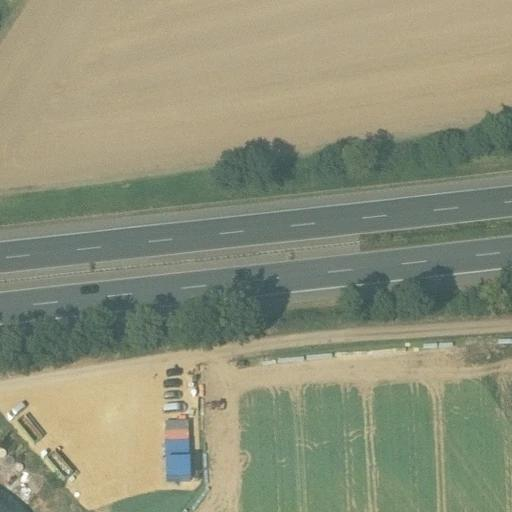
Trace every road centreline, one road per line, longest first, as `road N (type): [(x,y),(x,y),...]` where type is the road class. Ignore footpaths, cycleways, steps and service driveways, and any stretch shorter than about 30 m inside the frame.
road 1 (track): [(0,200),(511,126)]
road 2 (motorway): [(0,308),(511,246)]
road 3 (motorway): [(511,200),(0,258)]
road 4 (track): [(213,511),(228,474),(217,408),(233,380),(511,360)]
road 5 (track): [(195,357),(347,333),(511,324)]
